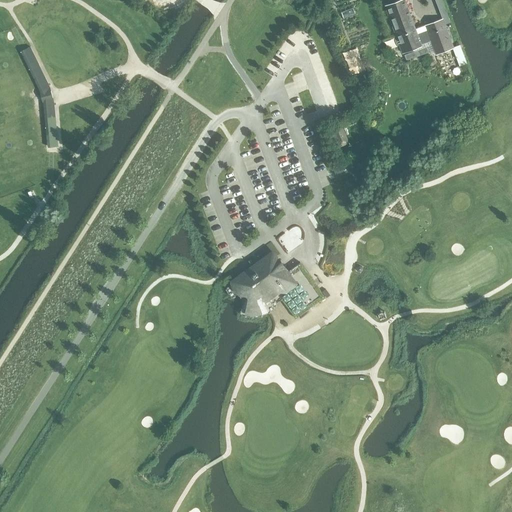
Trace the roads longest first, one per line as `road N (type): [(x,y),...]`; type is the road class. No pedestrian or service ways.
road 1 (unclassified): [(253,114),(233,114),(212,128),(0,461)]
road 2 (track): [(0,362),(174,88)]
